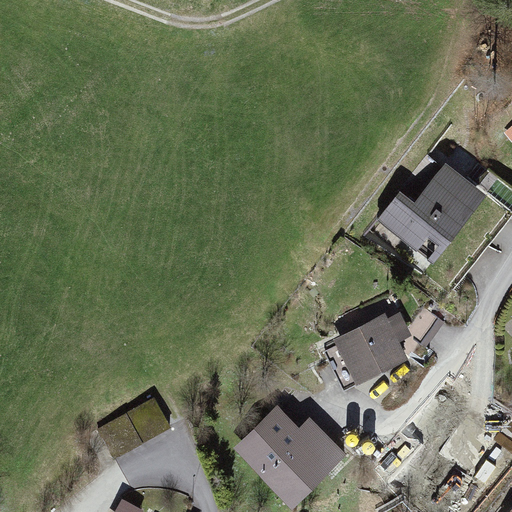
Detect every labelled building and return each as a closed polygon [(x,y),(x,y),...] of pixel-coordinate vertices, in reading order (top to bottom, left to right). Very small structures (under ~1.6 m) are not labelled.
[(400,188),(377,217),(433,262),(488,194),(447,161),(415,200),(400,188)] [(385,312),(333,337),(355,381),(407,356),(385,312)] [(153,397),(98,427),(114,455),(168,426),(153,397)] [(275,398),(226,447),(288,507),(344,451),(308,416),(301,424),(275,398)] [(511,415),(491,401),(466,407),(430,460),(474,489),(510,436),(511,432),(511,415)] [(120,494),(112,511),(138,511),(143,503),(120,494)]
